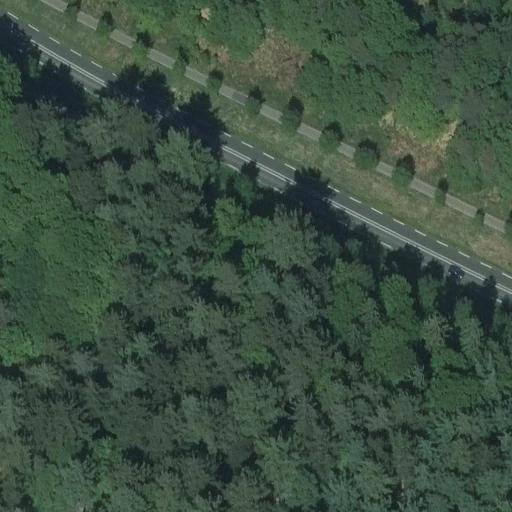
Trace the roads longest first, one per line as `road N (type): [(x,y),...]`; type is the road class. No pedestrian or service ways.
road 1 (primary): [(511,293),(95,81),(0,24)]
road 2 (track): [(0,198),(130,501)]
